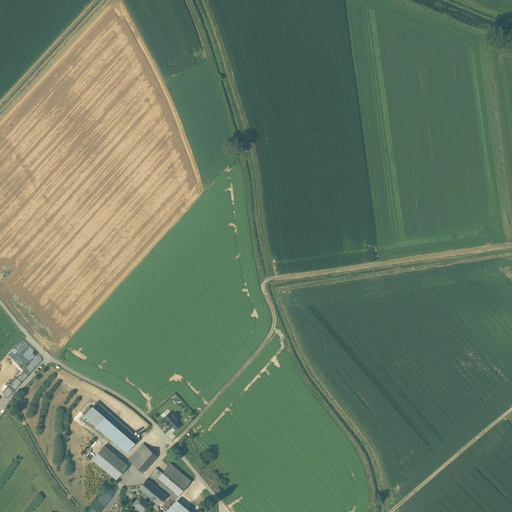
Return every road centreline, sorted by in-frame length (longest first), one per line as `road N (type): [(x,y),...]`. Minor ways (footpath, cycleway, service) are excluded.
road 1 (track): [(511,243),(264,282),(274,326),(172,445)]
road 2 (unclassified): [(0,300),(48,358),(144,415),(227,511)]
road 3 (track): [(390,511),(511,408)]
